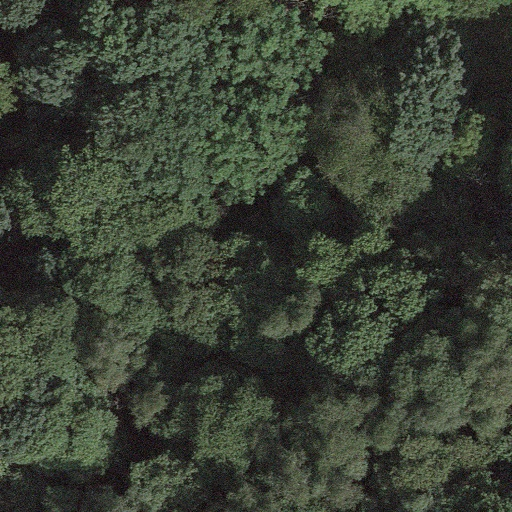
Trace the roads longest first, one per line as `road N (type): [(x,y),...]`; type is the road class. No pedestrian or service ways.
road 1 (track): [(285,0),(281,138),(112,218)]
road 2 (track): [(0,281),(112,218)]
